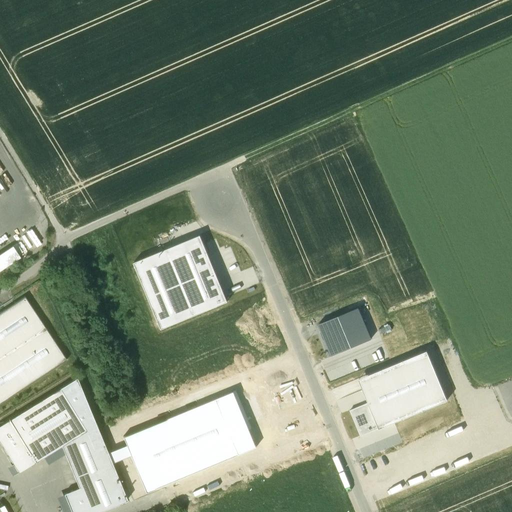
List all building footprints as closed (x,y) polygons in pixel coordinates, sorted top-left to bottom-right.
[(200,235),(134,262),(161,328),(228,301),(200,235)] [(12,246),(0,253),(0,270),(20,257),(12,246)] [(24,297),(0,312),(0,403),(66,360),(24,297)] [(358,308),(319,324),(331,355),(371,338),(358,308)] [(427,351),(358,379),(368,402),(349,410),(360,435),(378,428),(379,429),(448,400),(427,351)] [(71,511),(98,511),(127,500),(77,379),(60,388),(86,431),(61,447),(78,488),(64,494),(71,511)] [(60,388),(0,425),(0,443),(18,473),(61,447),(86,431),(60,388)] [(256,447),(233,393),(122,438),(145,493),(256,447)]
